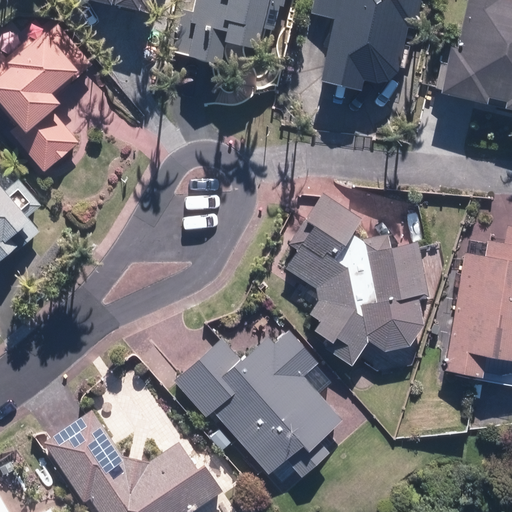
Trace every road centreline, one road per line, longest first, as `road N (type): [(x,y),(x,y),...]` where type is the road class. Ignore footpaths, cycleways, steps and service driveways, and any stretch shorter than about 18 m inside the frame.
road 1 (residential): [(75,321),(171,166),(208,153),(244,172)]
road 2 (residential): [(244,172),(241,215),(196,268),(75,321)]
